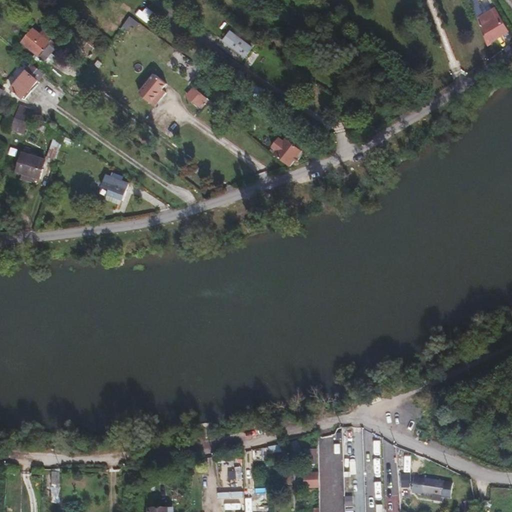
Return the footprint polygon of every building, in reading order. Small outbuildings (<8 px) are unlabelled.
[(506,30),(498,15),(480,25),(488,40),(506,30)] [(46,39),(30,26),(19,39),(35,52),(46,39)] [(250,51),(229,33),(222,43),(244,59),(250,51)] [(50,42),(46,39),(35,52),(40,56),(50,42)] [(17,97),(32,79),(20,70),(15,77),(11,73),(7,78),(11,81),(6,88),(17,97)] [(149,99),(165,80),(154,71),(139,90),(149,99)] [(192,97),(199,89),(193,85),(186,93),(192,97)] [(23,120),(12,116),(9,124),(20,128),(23,120)] [(291,165),(303,150),(288,138),(286,141),(280,137),(274,145),(279,149),(276,153),(291,165)] [(41,160),(20,153),(16,163),(38,169),(41,160)] [(37,178),(39,170),(38,169),(16,163),(14,171),(20,173),(30,176),(37,178)] [(119,198),(123,189),(109,184),(105,193),(119,198)] [(242,465),(224,465),(224,484),(243,484),(242,465)] [(415,483),(414,469),(409,467),(405,481),(415,483)] [(442,491),(446,476),(414,469),(415,483),(426,486),(425,491),(433,493),(433,489),(442,491)] [(307,472),(306,488),(320,489),(321,473),(307,472)] [(398,505),(397,480),(385,480),(385,505),(398,505)] [(242,485),(226,485),(227,500),(242,500),(242,485)] [(303,497),(302,511),(314,511),(314,497),(303,497)] [(375,511),(382,511),(384,500),(377,500),(375,511)]
